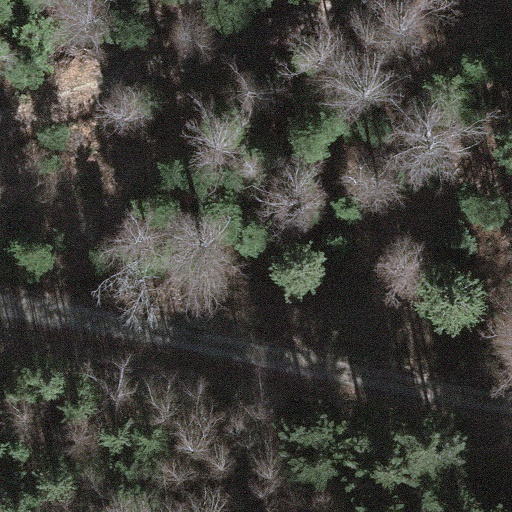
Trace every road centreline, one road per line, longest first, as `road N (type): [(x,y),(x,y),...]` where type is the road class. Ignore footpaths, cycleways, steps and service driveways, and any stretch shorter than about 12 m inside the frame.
road 1 (track): [(0,303),(100,311),(511,393)]
road 2 (track): [(0,111),(340,0)]
